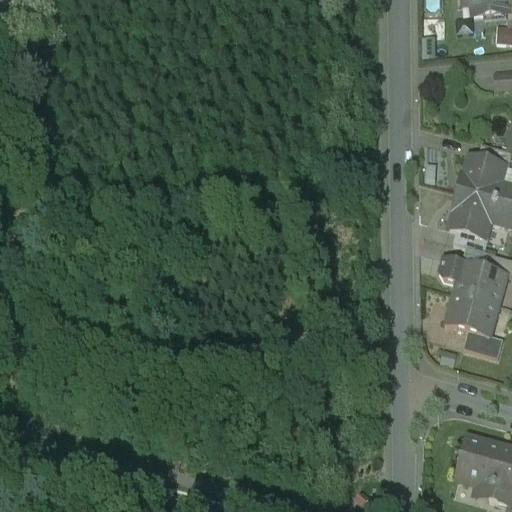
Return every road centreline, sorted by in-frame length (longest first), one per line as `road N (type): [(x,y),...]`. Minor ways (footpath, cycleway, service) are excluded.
road 1 (residential): [(400,390),(396,0)]
road 2 (secondary): [(0,454),(202,511)]
road 3 (residential): [(403,511),(400,390)]
